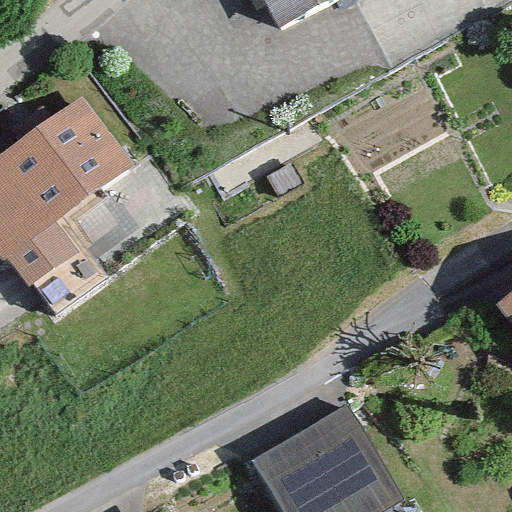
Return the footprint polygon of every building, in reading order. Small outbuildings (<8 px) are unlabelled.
[(259,0),(279,39),(356,0),(259,0)] [(37,138),(0,166),(0,265),(27,303),(36,297),(57,327),(108,287),(66,231),(133,176),(81,106),(37,138)] [(290,170),(268,179),(278,201),(300,191),(290,170)] [(511,308),(496,320),(511,340),(511,308)] [(250,460),(280,511),(380,511),(403,499),(347,404),(296,434),(250,460)] [(403,511),(404,511),(404,510),(404,509),(405,507),(407,506),(403,499),(380,511),(403,511)]
